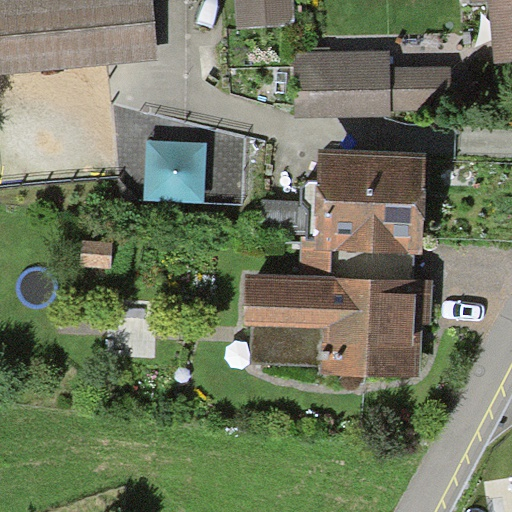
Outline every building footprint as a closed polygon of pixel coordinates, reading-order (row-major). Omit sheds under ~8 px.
[(153,0),(22,0),(0,2),(0,75),(109,65),(159,60),(153,0)] [(295,0),(236,0),(238,31),(297,28),(295,0)] [(511,0),(470,0),(471,8),(491,6),(497,67),(511,65),(511,0)] [(391,54),(296,55),(296,63),(297,109),(297,121),(392,119),(391,114),(450,113),(450,69),(391,70),(391,54)] [(296,63),(227,64),(227,84),(265,83),(266,109),(297,109),(296,63)] [(208,144),(147,141),(143,204),(205,207),(208,144)] [(427,164),(321,163),(320,241),(303,241),(302,281),(416,284),(416,262),(425,262),(427,164)] [(113,245),(82,244),(81,270),(113,271),(113,245)] [(434,284),(416,284),(302,281),(248,280),(247,330),(252,330),(251,369),(321,370),(321,381),(424,384),(425,327),(433,328),(434,284)]
